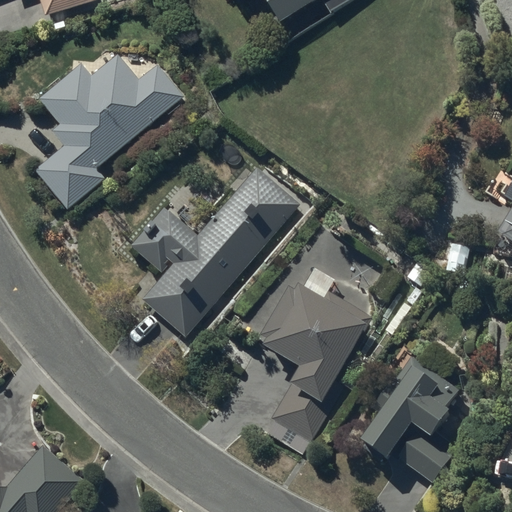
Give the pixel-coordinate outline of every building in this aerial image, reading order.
[(98,3),(96,0),(39,0),(46,20),(98,3)] [(228,0),(232,5),(240,0),(262,0),(281,30),(323,5),(331,18),(360,0),(228,0)] [(105,182),(97,172),(185,100),(158,68),(139,84),(118,58),(92,80),(82,68),(40,103),(61,128),(52,135),(64,150),(35,174),(68,213),(105,182)] [(143,303),(186,341),(301,208),(258,171),(198,240),(166,212),(132,251),(162,277),(168,270),(166,269),(169,265),(173,269),(143,303)] [(511,191),(504,205),(511,210),(511,215),(498,240),(511,248),(511,191)] [(470,249),(452,246),(446,274),(464,278),(470,249)] [(386,269),(370,295),(386,305),(403,279),(386,269)] [(338,383),(373,320),(329,296),(335,283),(314,271),(301,294),(299,293),(296,299),(289,295),(261,345),(267,348),(263,354),(299,374),(271,423),(275,425),(268,438),(302,457),(310,443),(312,445),(344,386),(338,383)] [(381,420),(361,448),(387,467),(391,462),(399,468),(401,464),(432,487),(457,453),(437,438),(451,418),(446,415),(460,397),(412,362),(373,414),(381,420)] [(0,511),(59,511),(85,482),(45,448),(9,490),(0,490),(0,511)]
